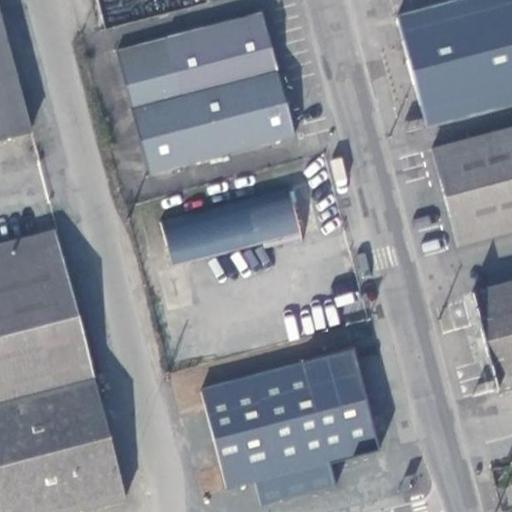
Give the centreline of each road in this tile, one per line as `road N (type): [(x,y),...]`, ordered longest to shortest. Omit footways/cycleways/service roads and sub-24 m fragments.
road 1 (unclassified): [(40,0),(181,511)]
road 2 (tertiary): [(464,511),(327,0)]
road 3 (unknown): [(369,154),(511,113)]
